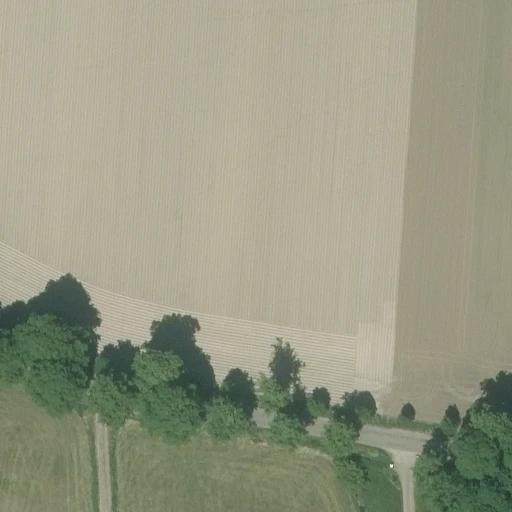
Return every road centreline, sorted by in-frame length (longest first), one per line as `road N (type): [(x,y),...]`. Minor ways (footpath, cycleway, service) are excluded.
road 1 (unclassified): [(511,464),(100,388),(0,350)]
road 2 (track): [(100,388),(106,511)]
